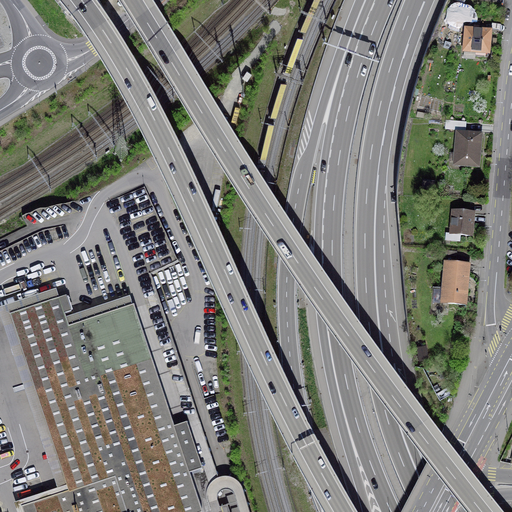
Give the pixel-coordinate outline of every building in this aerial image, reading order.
[(466,30),(464,50),(488,53),(489,43),(490,33),(478,31),(478,30),(479,28),(474,27),(474,31),(466,30)] [(432,66),(427,86),(439,90),(444,69),(432,66)] [(252,74),(247,71),(242,77),(247,81),(252,74)] [(466,122),(446,121),(445,129),(465,131),(466,122)] [(480,136),(458,134),(457,143),(456,143),(455,154),(456,154),(455,164),(478,166),(479,151),(480,136)] [(155,268),(178,258),(154,206),(132,216),(155,268)] [(473,214),(467,213),(467,210),(462,210),(462,213),(453,212),(451,235),(471,236),(472,225),(473,214)] [(442,303),(465,305),(466,287),(463,286),(464,276),(465,265),(446,263),(442,303)] [(202,511),(190,474),(196,472),(202,469),(187,423),(180,425),(174,427),(134,305),(69,327),(65,314),(71,312),(66,297),(10,315),(69,492),(22,507),(23,511),(202,511)] [(427,349),(418,351),(419,360),(428,358),(427,349)]
